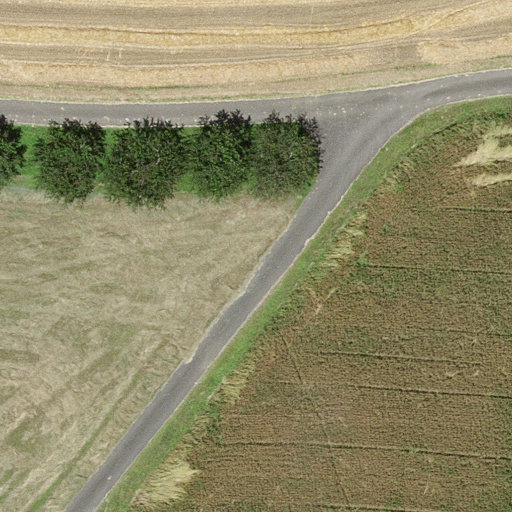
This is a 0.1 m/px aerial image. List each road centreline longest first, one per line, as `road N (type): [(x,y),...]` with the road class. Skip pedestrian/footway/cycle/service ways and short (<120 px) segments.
road 1 (unclassified): [(83,511),(302,243),(354,153),(367,108)]
road 2 (unclassified): [(0,112),(123,123),(367,108)]
road 3 (unclassified): [(367,108),(511,88)]
